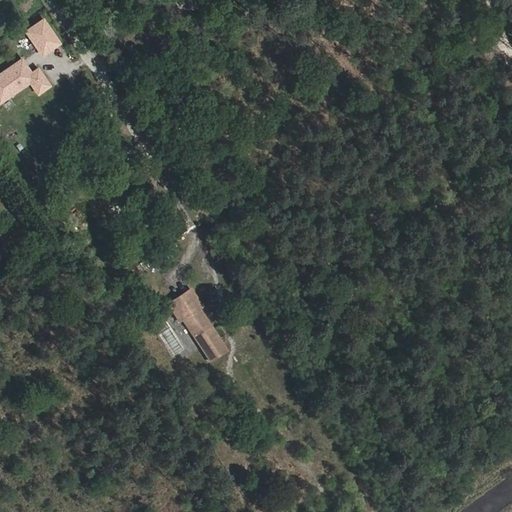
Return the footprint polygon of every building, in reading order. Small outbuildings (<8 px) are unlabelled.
[(39,54),(60,41),(44,15),(23,28),(39,54)] [(0,101),(34,78),(21,59),(0,72),(0,101)] [(84,112),(68,89),(53,100),(69,122),(84,112)] [(83,194),(74,183),(58,194),(67,206),(83,194)] [(205,303),(197,293),(175,307),(182,318),(186,316),(213,358),(230,347),(202,305),(205,303)]
